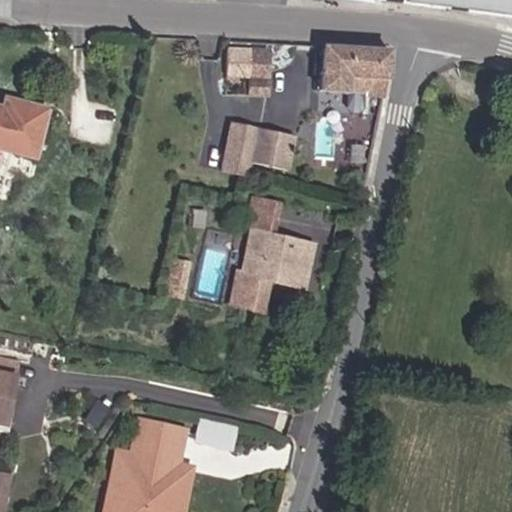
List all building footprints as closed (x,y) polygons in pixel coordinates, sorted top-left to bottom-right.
[(511,0),(352,0),(408,1),(511,11),(511,0)] [(228,76),(243,81),(247,47),(216,44),(213,62),(229,64),(228,76)] [(265,49),(247,47),(243,81),(242,92),(260,94),(265,49)] [(385,53),(320,47),(319,91),(386,94),(385,53)] [(0,154),(1,149),(29,154),(41,108),(0,100),(0,154)] [(234,120),(232,131),(240,132),(242,122),(234,120)] [(282,168),(290,133),(253,125),(246,160),(282,168)] [(240,132),(232,131),(230,137),(227,148),(246,152),(250,135),(240,132)] [(265,225),(271,198),(255,195),(249,221),(265,225)] [(225,300),(255,307),(263,270),(301,279),(310,241),(248,226),(237,268),(240,269),(237,281),(230,279),(225,300)] [(181,259),(167,255),(158,286),(172,290),(181,259)] [(230,279),(237,281),(240,269),(237,268),(233,267),(230,279)] [(18,367),(0,364),(0,374),(16,377),(18,367)] [(0,374),(0,424),(36,433),(47,383),(16,377),(0,374)] [(234,445),(238,423),(200,417),(197,440),(234,445)] [(186,432),(143,420),(139,436),(181,448),(186,432)] [(181,448),(139,436),(134,454),(176,465),(181,448)] [(107,497),(116,500),(112,511),(178,511),(190,469),(176,465),(134,454),(120,450),(107,497)] [(0,511),(5,511),(13,473),(0,470),(0,511)] [(112,511),(116,500),(107,497),(102,511),(112,511)]
